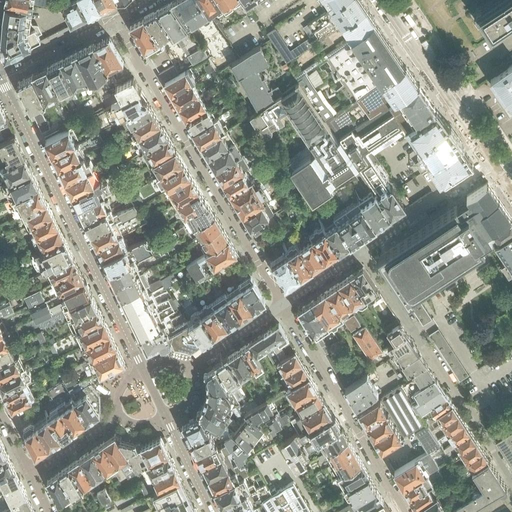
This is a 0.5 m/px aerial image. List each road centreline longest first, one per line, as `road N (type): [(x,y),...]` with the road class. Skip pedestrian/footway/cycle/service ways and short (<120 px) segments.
road 1 (residential): [(282,304),(112,15)]
road 2 (residential): [(0,75),(143,370)]
road 3 (residential): [(406,511),(282,304)]
road 4 (residential): [(492,161),(381,0)]
road 5 (residential): [(492,161),(364,250)]
road 6 (residential): [(417,335),(493,453)]
road 7 (tertiary): [(0,73),(112,15)]
